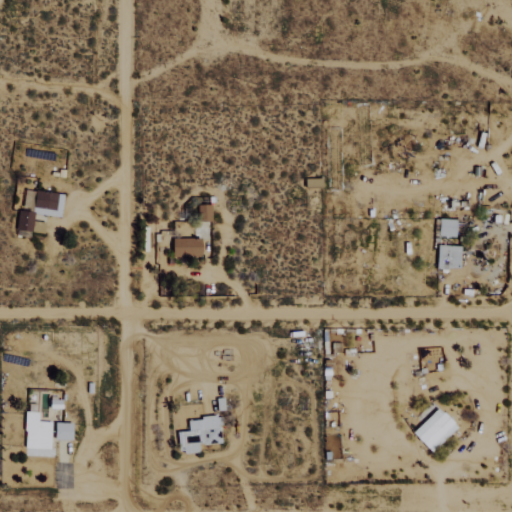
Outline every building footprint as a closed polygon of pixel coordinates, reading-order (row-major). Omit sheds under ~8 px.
[(319,178),(303,178),(303,186),(319,186),(319,178)] [(61,196),(35,190),(30,211),(57,216),(61,196)] [(31,231),(31,213),(17,212),(17,230),(31,231)] [(455,219),(438,218),(437,236),(454,236),(455,219)] [(199,237),(171,238),(171,257),(199,257),(199,237)] [(435,268),(458,268),(459,246),(436,245),(435,268)] [(455,427),(437,408),(410,432),(428,452),(455,427)] [(23,448),(49,448),(50,421),(37,421),(37,412),(24,411),(23,448)] [(175,431),(177,453),(197,452),(197,444),(218,443),(216,417),(186,418),(186,431),(175,431)] [(70,440),(70,422),(54,422),(53,439),(70,440)]
